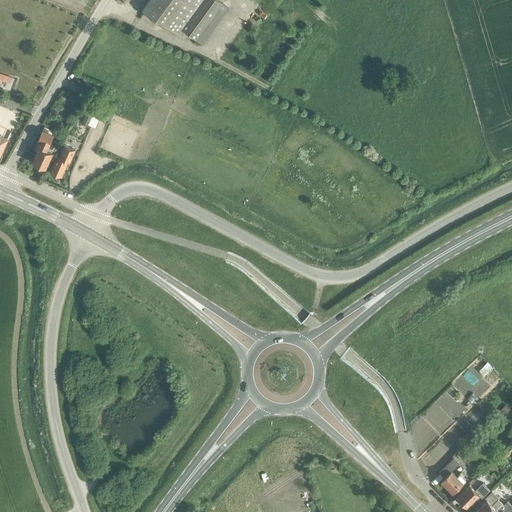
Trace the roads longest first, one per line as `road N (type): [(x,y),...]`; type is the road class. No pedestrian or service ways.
road 1 (unclassified): [(88,234),(114,196),(152,191),(304,271),(336,278),(362,272),(511,187)]
road 2 (unclassified): [(83,511),(54,419),(49,348),(59,293),(88,234)]
road 3 (unclassified): [(0,189),(107,0)]
road 4 (primary): [(411,274),(301,341)]
road 5 (primary): [(317,358),(411,274)]
road 6 (primary): [(179,489),(269,409)]
